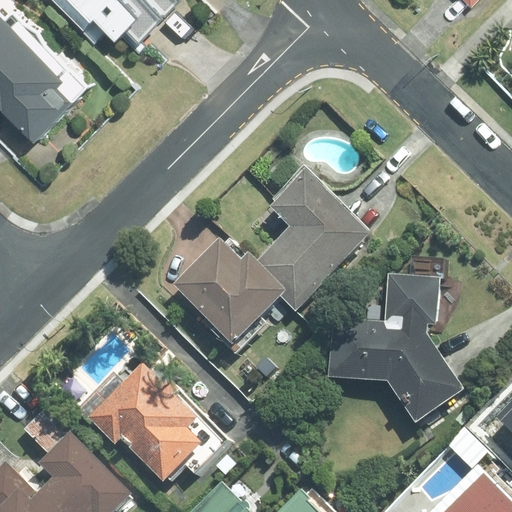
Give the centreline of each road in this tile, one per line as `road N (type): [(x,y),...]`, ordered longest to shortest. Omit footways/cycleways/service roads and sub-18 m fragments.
road 1 (residential): [(320,15),(42,290)]
road 2 (residential): [(320,15),(511,194)]
